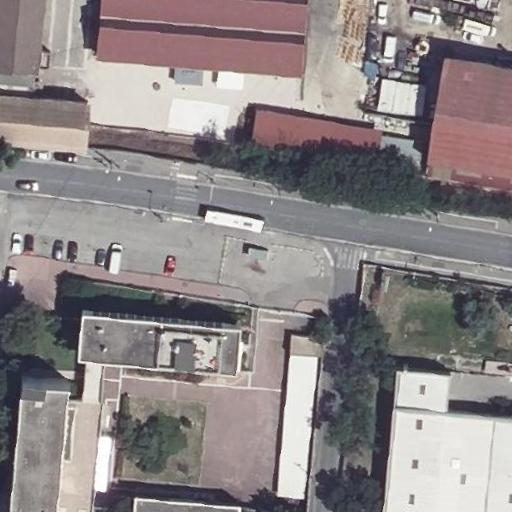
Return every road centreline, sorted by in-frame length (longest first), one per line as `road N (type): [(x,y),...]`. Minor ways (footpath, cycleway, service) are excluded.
road 1 (tertiary): [(0,175),(351,225)]
road 2 (unclassified): [(324,511),(351,225)]
road 3 (tertiary): [(351,225),(511,251)]
